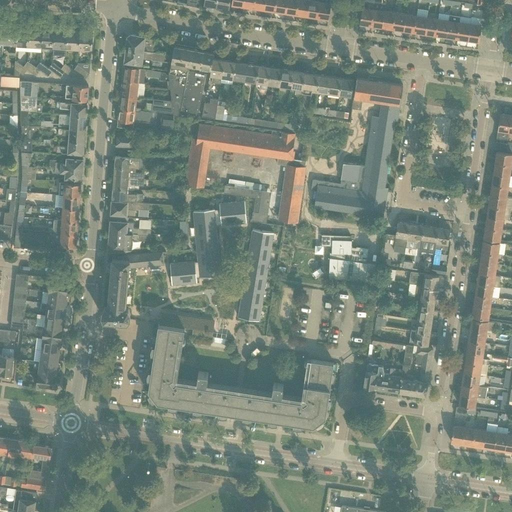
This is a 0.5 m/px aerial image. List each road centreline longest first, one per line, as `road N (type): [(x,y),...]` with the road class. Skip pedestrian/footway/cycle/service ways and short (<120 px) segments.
road 1 (tertiary): [(335,465),(71,423)]
road 2 (residential): [(90,266),(115,10)]
road 3 (residential): [(339,48),(115,10)]
road 4 (residential): [(437,413),(466,211)]
road 5 (residential): [(422,61),(402,192),(412,203),(466,211)]
road 6 (unknown): [(134,336),(166,311),(219,299),(244,228)]
road 7 (residential): [(335,465),(345,399),(437,413)]
road 8 (residential): [(71,423),(90,266)]
road 9 (residential): [(466,211),(490,71)]
